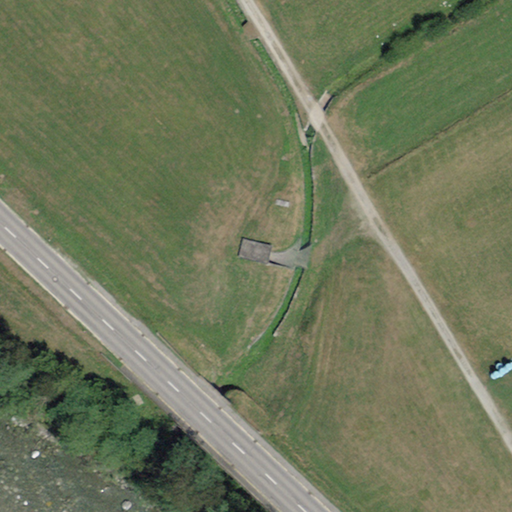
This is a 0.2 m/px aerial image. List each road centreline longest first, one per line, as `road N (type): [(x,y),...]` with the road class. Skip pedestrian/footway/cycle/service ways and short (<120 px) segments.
road 1 (track): [(511,442),(243,0)]
road 2 (secondary): [(0,227),(300,511)]
